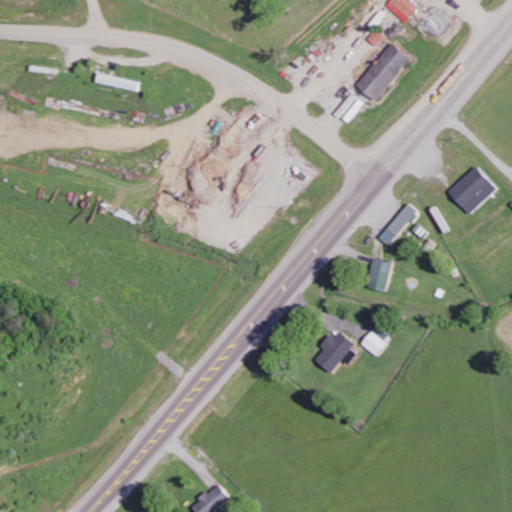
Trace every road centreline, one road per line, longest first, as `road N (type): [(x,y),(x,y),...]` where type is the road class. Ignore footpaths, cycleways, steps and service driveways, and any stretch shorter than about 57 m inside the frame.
road 1 (trunk): [(96,511),(378,182)]
road 2 (secondary): [(0,29),(157,42),(206,57),(270,93),(378,182)]
road 3 (trunk): [(378,182),(511,21)]
